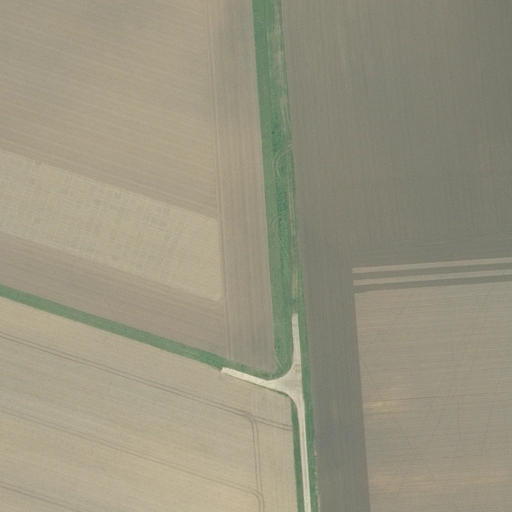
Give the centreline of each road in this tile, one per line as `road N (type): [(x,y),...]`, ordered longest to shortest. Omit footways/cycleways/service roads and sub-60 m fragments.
road 1 (track): [(272,0),(294,318)]
road 2 (unclassified): [(307,511),(294,318)]
